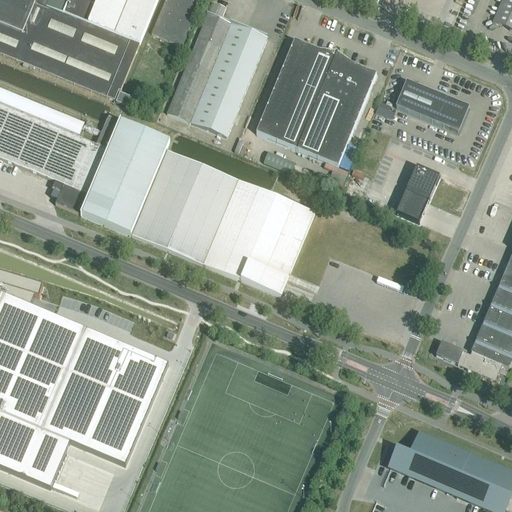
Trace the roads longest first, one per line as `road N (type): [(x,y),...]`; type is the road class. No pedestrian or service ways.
road 1 (secondary): [(396,382),(0,214)]
road 2 (unclassified): [(396,382),(511,112)]
road 3 (unclassified): [(511,85),(305,0)]
road 4 (unclassified): [(396,382),(345,511)]
road 5 (secondary): [(511,434),(396,382)]
